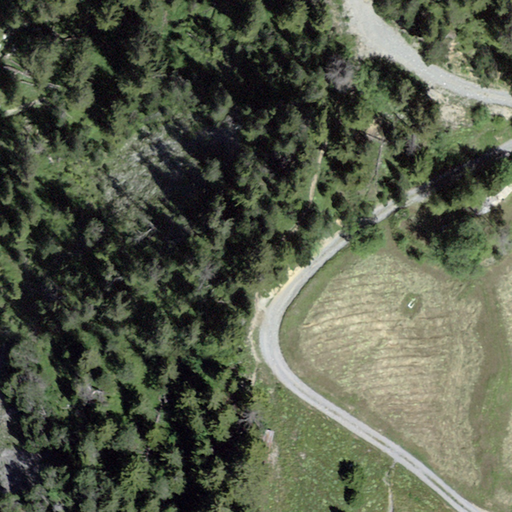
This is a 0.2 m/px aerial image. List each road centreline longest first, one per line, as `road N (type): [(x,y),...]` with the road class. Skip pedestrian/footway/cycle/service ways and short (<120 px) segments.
road 1 (track): [(511,144),(383,209),(322,254),(273,304),(257,342),(266,367),(291,393),(413,472),(455,511)]
road 2 (track): [(348,0),(357,31),(435,88),(511,112)]
